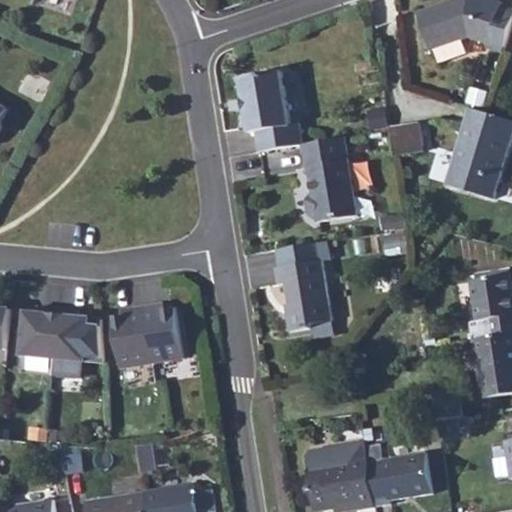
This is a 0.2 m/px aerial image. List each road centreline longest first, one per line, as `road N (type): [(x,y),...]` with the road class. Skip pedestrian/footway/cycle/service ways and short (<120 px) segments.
road 1 (residential): [(256,511),(241,358),(219,251)]
road 2 (residential): [(219,251),(98,269),(0,259)]
road 3 (residential): [(219,251),(189,45)]
road 4 (residential): [(189,45),(323,0)]
